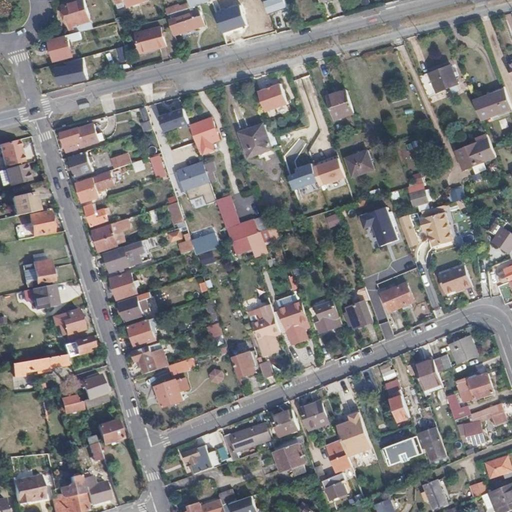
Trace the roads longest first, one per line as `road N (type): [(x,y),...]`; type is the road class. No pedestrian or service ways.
road 1 (residential): [(144,449),(470,316),(499,322),(511,347)]
road 2 (residential): [(511,0),(179,86),(173,71)]
road 3 (residential): [(144,449),(36,110)]
road 4 (tertiary): [(173,71),(447,0)]
road 5 (tertiary): [(36,110),(173,71)]
